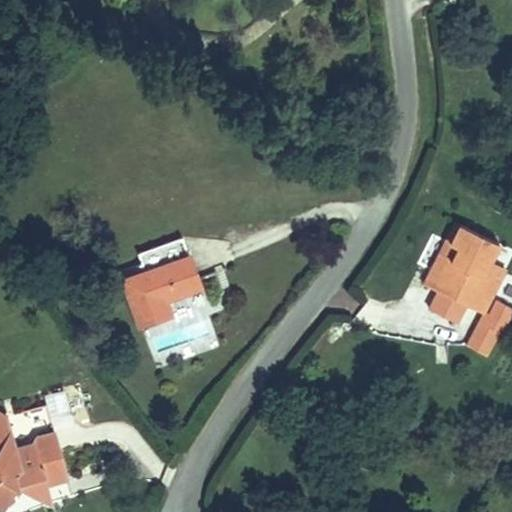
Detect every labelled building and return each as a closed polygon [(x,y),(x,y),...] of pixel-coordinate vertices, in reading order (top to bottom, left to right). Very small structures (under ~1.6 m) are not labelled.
[(407,293),(421,301),(446,253),(441,250),(451,231),(441,227),(407,293)] [(487,250),(451,231),(441,250),(446,253),(421,301),(427,304),(420,316),(446,329),(453,317),(469,325),(486,293),(469,285),(477,269),(487,250)] [(172,257),(164,237),(116,255),(123,275),(172,257)] [(123,275),(103,282),(121,330),(156,317),(150,299),(183,287),(172,257),(123,275)] [(477,269),(469,285),(486,293),(494,277),(477,269)] [(464,336),(451,362),(467,370),(480,344),(464,336)] [(44,386),(54,426),(74,421),(64,381),(44,386)] [(0,415),(0,491),(11,497),(34,489),(49,483),(26,408),(0,415)] [(34,489),(11,497),(38,510),(34,489)]
